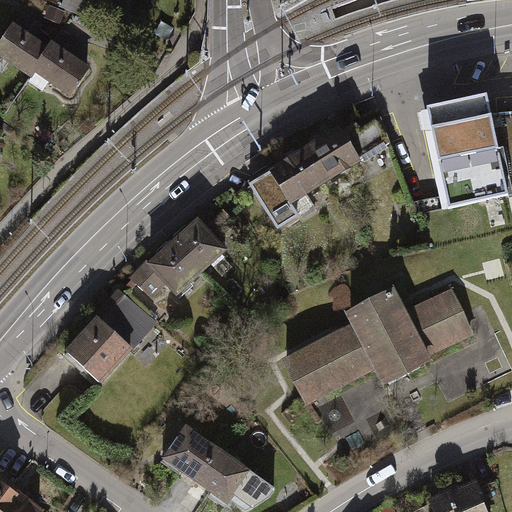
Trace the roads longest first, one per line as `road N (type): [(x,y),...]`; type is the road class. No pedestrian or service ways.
road 1 (secondary): [(256,110),(115,223),(0,347)]
road 2 (residential): [(0,229),(51,174),(171,72),(200,16)]
road 3 (secondary): [(256,110),(403,47),(511,23)]
road 4 (residential): [(511,432),(421,464),(344,511)]
road 5 (residential): [(140,511),(0,412)]
